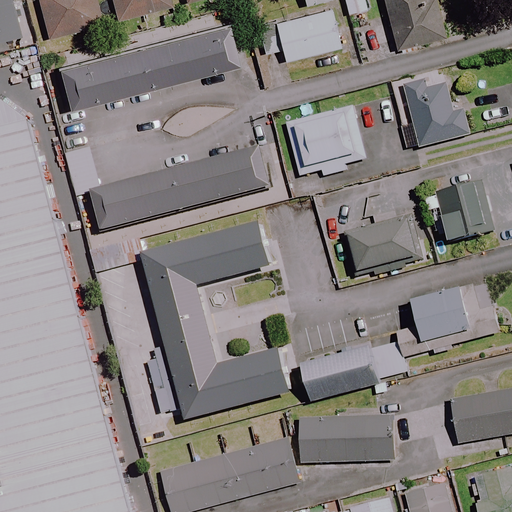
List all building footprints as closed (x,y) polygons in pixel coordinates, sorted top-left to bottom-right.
[(24,0),(0,0),(0,42),(24,37),(16,3),(25,1),(24,0)] [(101,28),(93,0),(39,0),(51,41),(101,28)] [(169,8),(167,0),(112,0),(118,21),(169,8)] [(367,12),(363,0),(343,0),(348,16),(367,12)] [(380,0),(393,51),(444,39),(434,0),(380,0)] [(341,49),(331,10),(257,28),(264,56),(281,52),(284,63),(341,49)] [(241,68),(231,27),(60,70),(71,112),(241,68)] [(452,113),(443,76),(401,86),(411,126),(400,128),(406,153),(471,137),(464,110),(452,113)] [(0,511),(137,511),(34,113),(0,87),(0,511)] [(284,125),(299,180),(323,173),(325,178),(349,171),(347,167),(367,162),(352,107),(284,125)] [(262,149),(104,190),(94,149),(67,156),(79,200),(95,196),(104,233),(272,189),(262,149)] [(486,237),(477,188),(438,194),(447,244),(486,237)] [(424,258),(414,217),(344,234),(354,275),(424,258)] [(274,268),(264,225),(149,254),(175,357),(151,363),(164,414),(188,408),(191,420),(294,394),(283,351),(223,366),(202,286),(274,268)] [(481,324),(471,283),(423,295),(436,345),(486,333),(509,327),(507,318),(481,324)] [(410,375),(403,343),(302,367),(310,403),(378,388),(377,382),(410,375)] [(511,436),(511,390),(451,401),(459,445),(511,436)] [(301,418),(301,463),(395,463),(395,419),(301,418)] [(161,471),(170,511),(191,511),(301,485),(289,439),(161,471)] [(511,511),(511,476),(510,468),(474,478),(480,503),(476,504),(477,511),(511,511)] [(451,511),(446,486),(405,495),(409,511),(451,511)] [(343,511),(394,511),(391,499),(343,511)]
